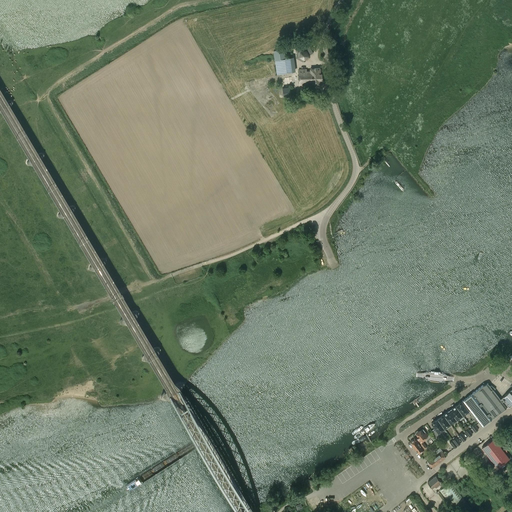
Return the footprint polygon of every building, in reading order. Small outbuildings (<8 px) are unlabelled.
[(298,48),(298,49),(295,49),(293,56),(296,57),(296,58),(303,62),(305,59),(309,56),(313,53),(309,46),(298,48)] [(294,57),(286,58),(285,50),(274,51),(275,61),(277,74),(296,72),(294,57)] [(313,85),(321,84),(320,68),(311,69),(311,71),(307,71),(307,69),(299,70),(300,85),(308,85),(307,83),(311,82),(311,84),(313,84),(313,85)] [(290,87),(282,88),(284,97),(291,95),(290,87)] [(0,110),(9,105),(10,104),(11,103),(11,102),(11,101),(10,100),(9,100),(8,100),(7,100),(6,100),(0,104),(0,110)] [(29,164),(30,164),(40,157),(41,157),(41,156),(42,155),(42,154),(42,153),(41,153),(40,152),(39,152),(38,152),(37,153),(27,159),(26,160),(25,161),(25,162),(25,163),(26,164),(27,164),(28,164),(29,164)] [(60,217),(61,216),(71,210),(72,209),(73,209),(73,208),(73,207),(73,206),(73,205),(72,205),(71,205),(70,205),(69,205),(58,212),(57,213),(57,214),(56,214),(56,215),(56,216),(57,216),(58,217),(59,217),(60,217)] [(91,269),(92,269),(102,262),(103,262),(104,261),(104,260),(104,259),(105,258),(104,258),(103,257),(102,257),(101,257),(100,258),(89,264),(89,265),(88,265),(88,266),(87,267),(87,268),(88,269),(89,269),(90,269),(91,269)] [(122,323),(124,322),(134,316),(136,315),(136,313),(137,312),(137,310),(135,310),(134,310),(132,310),(131,310),(120,316),(119,318),(118,319),(118,320),(118,322),(119,323),(121,323),(122,323)] [(144,359),(145,359),(156,352),(157,351),(158,350),(158,349),(158,347),(157,346),(156,346),(154,346),(153,347),(142,353),(141,354),(140,355),(140,357),(140,358),(141,359),(142,359),(144,359)] [(175,383),(163,390),(162,391),(161,392),(160,393),(159,394),(159,395),(159,396),(159,397),(160,398),(161,399),(163,399),(164,399),(165,398),(166,398),(167,397),(179,390),(180,390),(181,389),(182,388),(183,387),(183,385),(184,384),(184,383),(182,382),(181,382),(180,382),(179,382),(177,382),(176,382),(175,383)] [(473,392),(493,418),(507,407),(500,399),(493,390),(496,389),(491,385),(490,387),(488,383),(482,385),(473,392)] [(511,389),(500,399),(507,407),(509,406),(509,407),(511,404),(511,389)] [(462,401),(469,410),(482,426),(493,418),(473,392),(462,401)] [(462,401),(456,405),(463,415),(469,411),(462,401)] [(463,415),(456,405),(450,410),(457,420),(463,415)] [(450,410),(443,414),(451,424),(457,420),(450,410)] [(443,414),(437,418),(444,428),(451,424),(443,414)] [(444,428),(437,418),(431,423),(438,433),(444,428)] [(474,423),(470,426),(475,432),(478,429),(474,423)] [(468,428),(464,431),(469,437),(472,434),(468,428)] [(414,439),(410,441),(419,453),(424,450),(423,450),(427,447),(423,442),(425,440),(425,439),(427,437),(426,437),(428,435),(423,429),(417,433),(418,436),(419,437),(415,440),(414,439)] [(462,433),(458,435),(463,441),(466,439),(462,433)] [(456,437),(449,442),(454,448),(460,443),(456,437)] [(494,438),(482,448),(497,467),(509,458),(494,438)] [(442,450),(428,461),(433,468),(446,458),(442,450)] [(436,475),(428,482),(432,488),(435,486),(436,488),(440,485),(441,486),(443,485),(441,481),(436,475)] [(450,481),(439,490),(455,510),(466,501),(450,481)] [(311,503),(317,497),(315,495),(309,501),(311,503)] [(315,501),(309,505),(313,511),(320,508),(315,501)]
